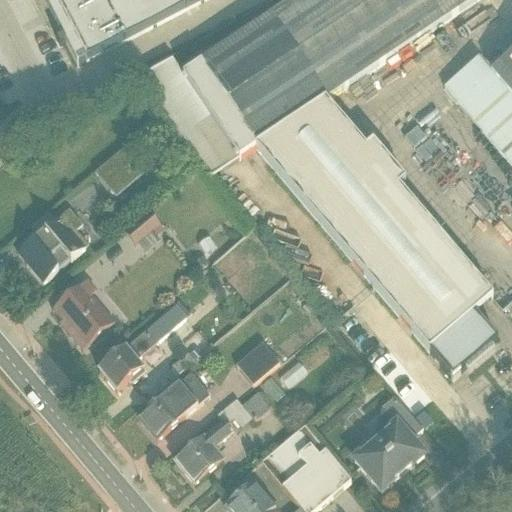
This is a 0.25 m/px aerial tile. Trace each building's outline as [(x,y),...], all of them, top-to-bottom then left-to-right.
[(37,0),(76,75),(224,0),(37,0)] [(511,0),(309,0),(150,112),(217,191),(254,164),(321,117),(496,0),(511,0)] [(479,63),(442,96),(511,175),(511,68),(496,82),(479,63)] [(254,164),(446,394),(492,358),(468,329),(485,314),(321,117),(254,164)] [(390,144),(408,171),(424,160),(406,133),(390,144)] [(149,225),(130,243),(139,253),(158,235),(149,225)] [(63,237),(26,263),(36,277),(32,280),(45,297),(86,268),(63,237)] [(198,249),(188,252),(192,269),(203,266),(198,249)] [(93,293),(55,323),(86,361),(117,335),(95,308),(101,303),(93,293)] [(180,320),(104,383),(123,406),(151,383),(142,372),(190,332),(180,320)] [(166,359),(155,382),(169,389),(180,366),(166,359)] [(242,374),(231,381),(239,393),(249,387),(242,374)] [(187,393),(142,430),(161,454),(192,430),(182,418),(197,406),(187,393)] [(245,430),(259,419),(245,402),(231,413),(245,430)] [(403,434),(356,473),(387,510),(434,470),(403,434)] [(227,436),(180,472),(199,497),(226,477),(216,464),(237,448),(227,436)] [(309,442),(266,475),(297,511),(332,511),(353,495),(309,442)] [(270,511),(256,494),(232,511),(270,511)]
